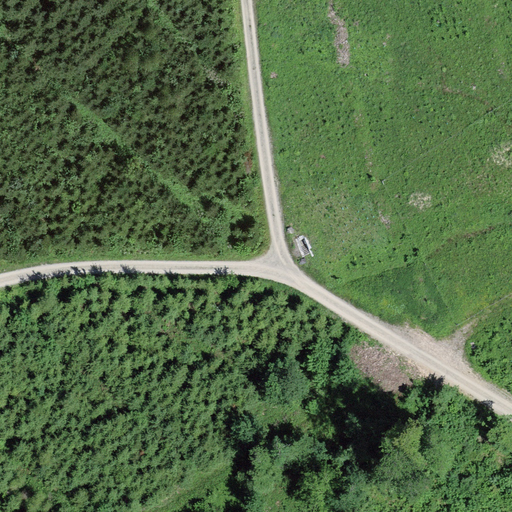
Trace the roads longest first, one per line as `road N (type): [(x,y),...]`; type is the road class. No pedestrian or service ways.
road 1 (track): [(290,273),(181,265),(0,279)]
road 2 (track): [(290,273),(269,188),(247,0)]
road 3 (track): [(511,410),(290,273)]
